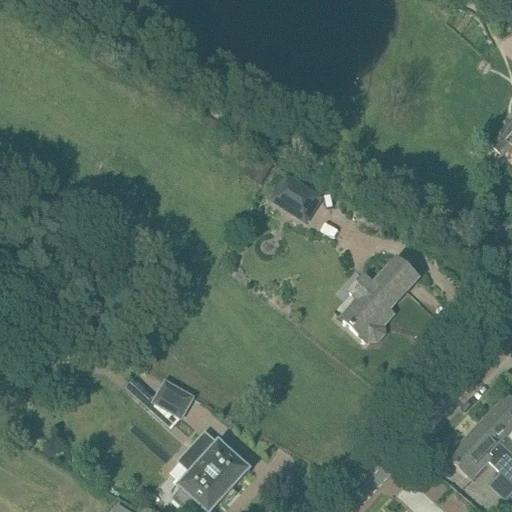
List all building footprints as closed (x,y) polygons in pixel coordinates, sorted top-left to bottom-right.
[(289,147),(268,145),(267,160),(287,161),(289,147)] [(307,227),(324,201),(288,178),(270,204),(307,227)] [(343,325),(365,346),(368,343),(370,346),(377,345),(384,338),(383,331),(381,329),(383,327),(378,321),(404,293),(406,295),(417,283),(398,265),(375,290),(365,282),(350,299),(359,307),(343,325)] [(193,401),(163,384),(152,405),(181,422),(193,401)] [(511,402),(508,399),(480,427),(498,444),(500,443),(511,430),(511,402)] [(511,455),(500,443),(498,444),(480,427),(448,461),(471,483),(489,464),(511,485),(511,455)] [(205,437),(179,466),(189,476),(176,491),(180,494),(173,501),(184,511),(193,511),(197,508),(200,511),(216,511),(250,475),(219,447),(217,449),(205,437)]
